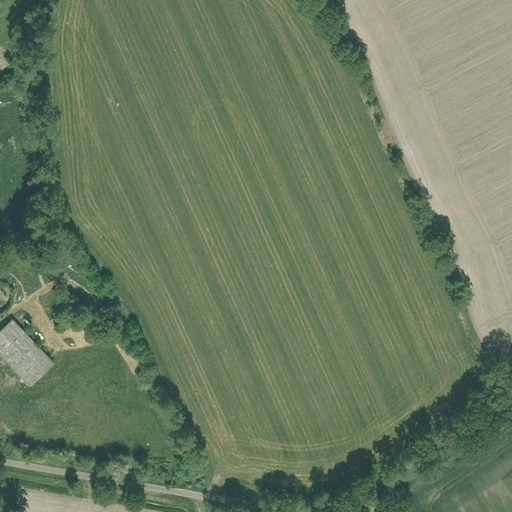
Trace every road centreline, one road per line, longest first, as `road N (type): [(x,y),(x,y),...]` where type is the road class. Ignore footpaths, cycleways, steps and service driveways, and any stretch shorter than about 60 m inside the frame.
road 1 (unclassified): [(0,461),(334,511)]
road 2 (unclassified): [(511,396),(421,455),(387,491),(383,511)]
